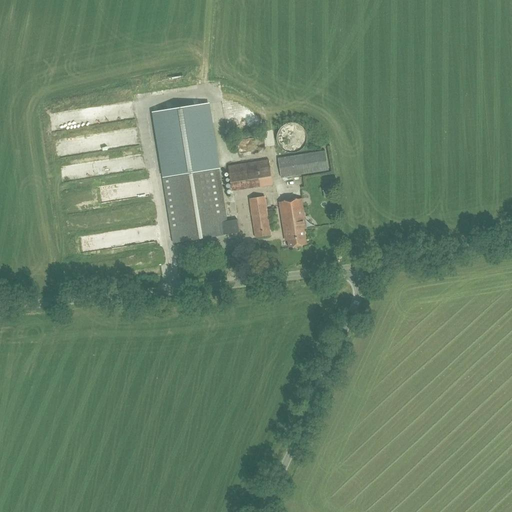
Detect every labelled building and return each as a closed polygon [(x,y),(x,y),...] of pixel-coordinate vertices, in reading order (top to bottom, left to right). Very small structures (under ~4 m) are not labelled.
[(156,83),(157,86),(163,85),(161,77),(149,80),(150,85),(156,83)] [(238,114),(236,103),(232,104),(236,127),(240,126),(237,115),(238,114)] [(153,112),(173,243),(239,232),(237,219),(227,221),(218,168),(208,104),(153,112)] [(277,138),(277,139),(277,141),(277,142),(278,143),(278,144),(279,146),(279,147),(280,148),(281,149),(282,150),(283,150),(284,151),(285,152),(286,152),(288,153),(289,153),(290,153),(293,153),(294,153),(295,153),(297,152),(298,152),(299,151),(300,151),(301,150),(302,149),(303,148),(304,147),(305,146),(305,145),(306,144),(306,142),(307,141),(307,140),(307,138),(307,137),(307,136),(306,135),(306,133),(306,132),(305,131),(304,130),(304,129),(303,128),(302,127),(301,126),(300,125),(298,124),(297,124),(296,124),(295,123),(293,123),(292,123),(291,123),(289,123),(288,123),(287,124),(286,124),(284,125),(283,126),(282,126),(281,127),(280,128),(279,129),(279,130),(278,132),(278,133),(277,134),(277,135),(277,137),(277,138)] [(260,148),(268,146),(266,139),(258,141),(260,148)] [(278,158),(281,177),(328,170),(325,151),(278,158)] [(138,158),(107,160),(108,174),(139,172),(138,158)] [(228,166),(232,188),(272,182),(269,160),(228,166)] [(249,198),(255,238),(270,235),(264,196),(249,198)] [(287,238),(289,248),(306,245),(304,229),(306,229),(301,198),(279,202),(285,238),(287,238)] [(164,266),(163,251),(130,253),(132,269),(164,266)]
